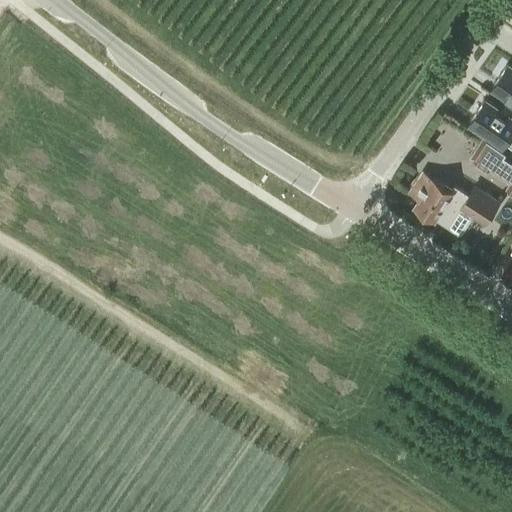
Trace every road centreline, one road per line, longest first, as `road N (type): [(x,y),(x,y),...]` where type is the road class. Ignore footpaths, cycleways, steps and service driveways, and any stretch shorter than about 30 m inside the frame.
road 1 (tertiary): [(356,211),(48,0)]
road 2 (residential): [(356,211),(487,29)]
road 3 (tertiary): [(511,311),(356,211)]
